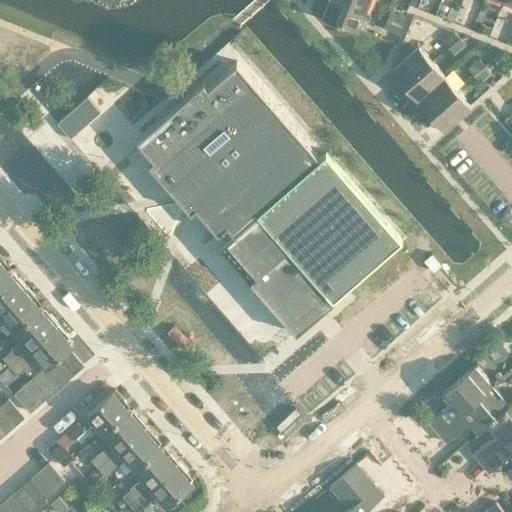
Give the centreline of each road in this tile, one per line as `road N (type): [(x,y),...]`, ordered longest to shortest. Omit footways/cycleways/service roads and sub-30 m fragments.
road 1 (tertiary): [(258,500),(0,201)]
road 2 (tertiary): [(364,410),(258,500)]
road 3 (tertiary): [(466,317),(364,410)]
